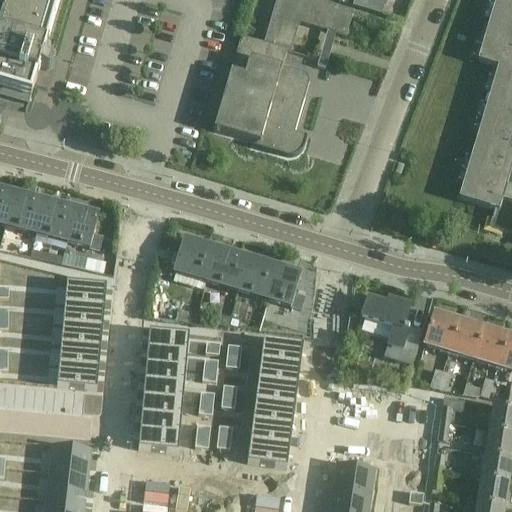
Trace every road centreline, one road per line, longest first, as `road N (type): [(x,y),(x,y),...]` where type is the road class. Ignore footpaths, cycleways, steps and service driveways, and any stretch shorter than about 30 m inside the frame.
road 1 (residential): [(157,197),(136,289),(115,511)]
road 2 (residential): [(336,250),(433,0)]
road 3 (residential): [(308,511),(336,250)]
road 4 (tertiary): [(336,250),(157,197)]
road 5 (tertiary): [(511,294),(336,250)]
road 6 (tertiary): [(157,197),(0,155)]
